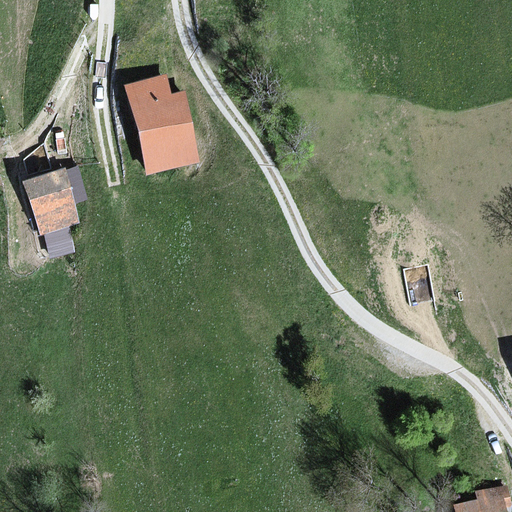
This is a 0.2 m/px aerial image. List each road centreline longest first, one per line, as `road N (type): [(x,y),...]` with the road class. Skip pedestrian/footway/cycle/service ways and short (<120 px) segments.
road 1 (track): [(511,434),(472,383),(365,320),(325,278),(261,154),(194,53),(180,0)]
road 2 (track): [(106,0),(99,83),(112,182)]
road 3 (track): [(0,147),(32,134),(88,38),(105,25)]
